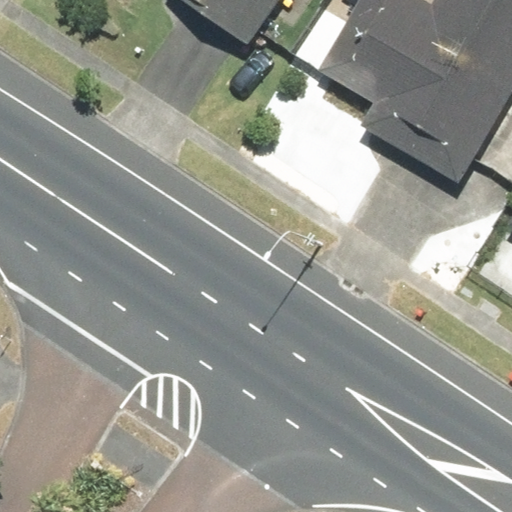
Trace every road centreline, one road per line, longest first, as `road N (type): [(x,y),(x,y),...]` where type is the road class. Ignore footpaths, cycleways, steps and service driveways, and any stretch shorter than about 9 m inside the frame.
road 1 (residential): [(7,511),(144,266)]
road 2 (secondary): [(290,355),(511,501)]
road 3 (residential): [(290,355),(170,511)]
road 4 (secondary): [(290,355),(144,266)]
road 5 (secondary): [(144,266),(0,174)]
